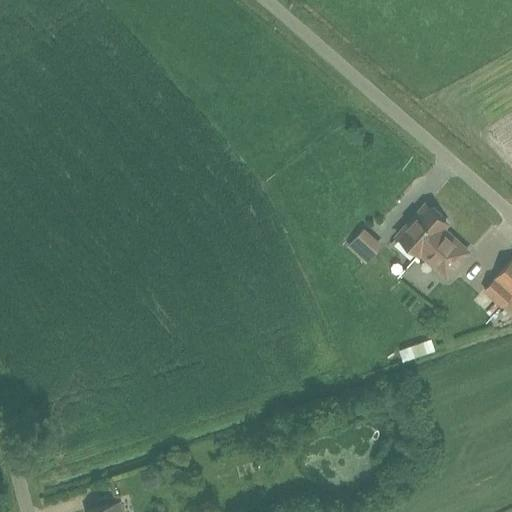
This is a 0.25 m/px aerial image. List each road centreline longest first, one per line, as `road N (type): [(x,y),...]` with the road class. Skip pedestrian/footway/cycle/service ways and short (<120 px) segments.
road 1 (unclassified): [(511,217),(362,86)]
road 2 (unclassified): [(263,0),(362,86)]
